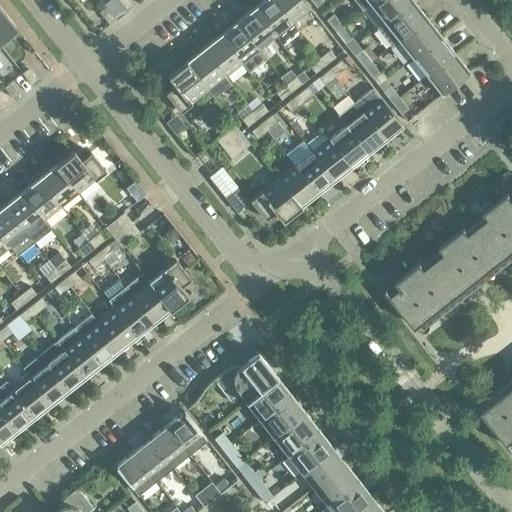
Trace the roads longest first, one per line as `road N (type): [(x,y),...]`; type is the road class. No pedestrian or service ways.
road 1 (residential): [(0,484),(264,278)]
road 2 (unclassified): [(507,511),(302,248)]
road 3 (unclassified): [(264,278),(96,63)]
road 4 (residential): [(302,248),(511,86)]
road 5 (residential): [(0,138),(96,63)]
